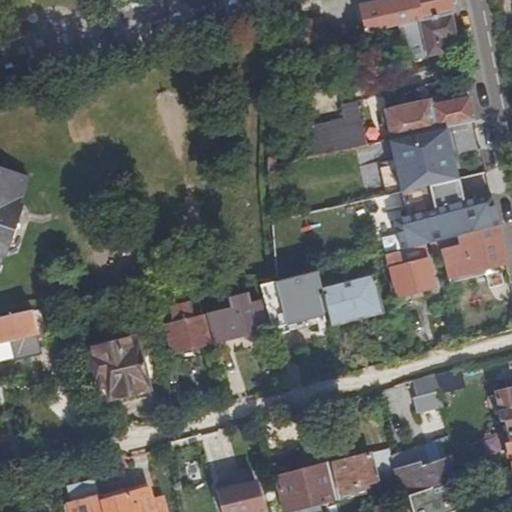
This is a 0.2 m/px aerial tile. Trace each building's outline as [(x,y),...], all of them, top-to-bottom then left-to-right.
[(419,19),(450,12),(447,0),(389,0),(361,7),(365,21),(327,28),(330,40),(400,23),(419,19)] [(444,39),(456,36),(450,12),(419,19),(428,55),(447,51),(444,39)] [(303,46),(330,40),(327,28),(324,15),(297,21),(303,46)] [(408,59),(428,55),(419,19),(400,23),(408,59)] [(453,93),(431,97),(433,104),(454,99),(453,93)] [(391,138),(474,119),(469,96),(454,99),(433,104),(431,97),(385,108),(391,138)] [(309,158),(366,144),(360,113),(346,116),(349,129),(305,139),(309,158)] [(267,159),(267,167),(276,165),(275,157),(267,159)] [(0,167),(0,257),(1,254),(6,256),(23,204),(18,201),(27,176),(0,167)] [(403,248),(460,233),(497,222),(491,194),(415,214),(416,219),(396,223),(402,247),(403,248)] [(395,219),(396,223),(416,219),(415,214),(395,219)] [(449,277),(507,262),(497,222),(460,233),(462,244),(442,249),(449,277)] [(401,266),(397,249),(386,252),(398,296),(435,287),(429,259),(401,266)] [(274,262),(276,282),(296,276),(294,259),(274,262)] [(276,282),(261,283),(272,328),(324,314),(317,288),(321,287),(320,285),(317,271),(296,276),(276,282)] [(374,272),(336,281),(346,321),(359,319),(356,306),(381,300),(374,272)] [(336,281),(320,285),(321,287),(330,325),(346,321),(336,281)] [(232,309),(207,315),(214,343),(266,329),(260,302),(250,304),(247,294),(229,299),(232,309)] [(384,312),(381,300),(356,306),(359,319),(384,312)] [(173,323),(164,325),(172,353),(209,343),(202,316),(191,319),(187,304),(169,309),(173,323)] [(0,340),(40,331),(35,308),(0,316),(0,340)] [(324,314),(272,328),(274,333),(325,319),(324,314)] [(131,337),(79,351),(88,390),(101,387),(105,401),(146,390),(131,337)] [(436,375),(440,391),(464,385),(460,369),(436,375)] [(425,410),(442,403),(442,401),(432,374),(410,382),(417,400),(422,399),(425,410)] [(504,420),(506,430),(511,428),(511,387),(496,392),(497,397),(488,399),(490,407),(496,405),(499,421),(504,420)] [(420,411),(425,410),(422,399),(417,400),(420,411)] [(371,453),(334,463),(340,490),(377,481),(371,453)] [(395,472),(404,497),(408,495),(447,481),(451,457),(421,468),(419,462),(395,472)] [(331,463),(275,478),(283,511),(303,511),(308,511),(305,499),(319,495),(321,502),(339,497),(331,463)] [(447,481),(408,495),(413,511),(453,511),(455,511),(450,494),(447,481)] [(256,482),(219,491),(224,511),(253,511),(263,509),(256,482)] [(455,511),(457,511),(469,507),(463,489),(450,494),(455,511)] [(165,511),(162,499),(152,502),(149,490),(101,501),(99,496),(68,504),(69,511),(165,511)] [(487,511),(483,501),(469,507),(457,511),(487,511)]
